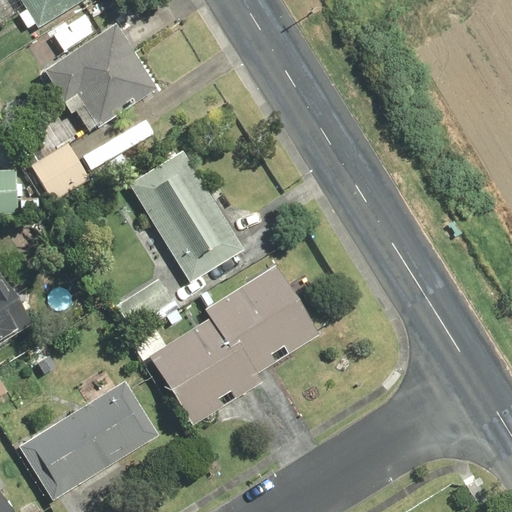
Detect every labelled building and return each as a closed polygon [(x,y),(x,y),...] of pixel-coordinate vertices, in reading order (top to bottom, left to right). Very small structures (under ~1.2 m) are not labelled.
[(16,0),(25,13),(18,17),(26,31),(34,26),(39,33),(88,0),(16,0)] [(85,15),(50,38),(61,54),(96,31),(85,15)] [(116,25),(40,74),(69,117),(74,114),(90,138),(159,93),(116,25)] [(70,141),(29,165),(51,202),(92,178),(70,141)] [(125,187),(187,284),(242,248),(181,151),(125,187)] [(22,182),(15,182),(15,170),(0,169),(0,223),(15,223),(15,198),(22,198),(22,182)] [(209,319),(167,345),(154,324),(128,340),(142,363),(149,359),(191,428),(262,384),(254,371),(319,332),(277,263),(203,308),(209,319)] [(0,347),(32,327),(0,276),(0,347)] [(151,277),(113,306),(131,331),(170,302),(151,277)] [(122,380),(16,446),(52,504),(158,438),(122,380)] [(0,511),(9,511),(0,497),(0,511)]
